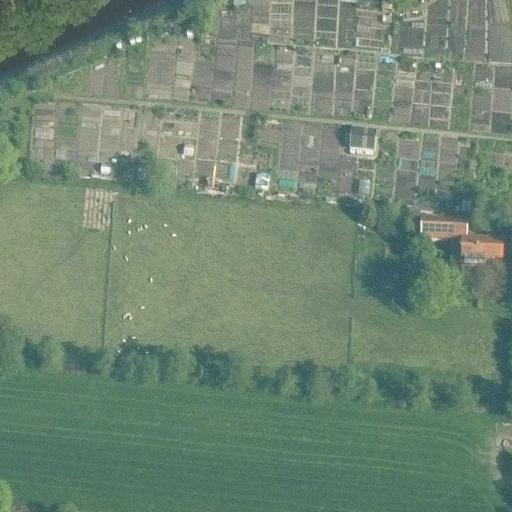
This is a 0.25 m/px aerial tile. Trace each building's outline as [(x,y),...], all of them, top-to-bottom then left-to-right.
[(184,70),(184,101),(194,101),(194,70),(184,70)] [(352,133),(350,153),(373,155),(375,135),(352,133)] [(185,150),(184,159),(192,160),(193,151),(185,150)] [(460,217),(469,217),(470,207),(461,206),(460,217)] [(501,280),(502,246),(465,245),(466,228),(422,227),(421,244),(428,244),(428,247),(447,248),(447,245),(449,245),(450,256),(449,285),(462,286),(462,274),(485,274),(485,280),(501,280)]
